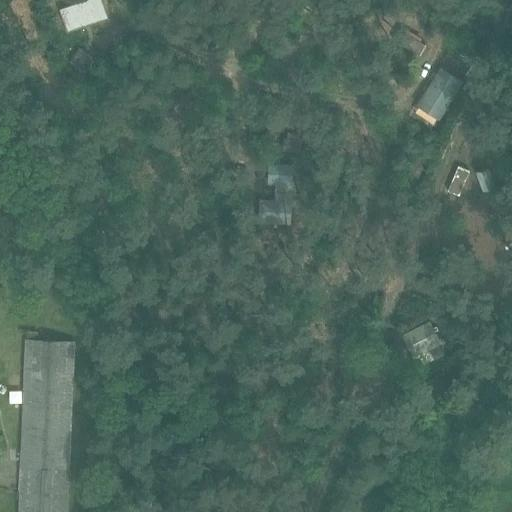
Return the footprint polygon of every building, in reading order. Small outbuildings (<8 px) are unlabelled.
[(97,0),(99,0),(65,0),(67,16),(99,13),(97,0)] [(109,26),(77,41),(85,59),(117,44),(109,26)] [(421,99),(442,112),(455,91),(434,79),(421,99)] [(276,201),(261,200),(260,221),(288,222),(290,192),(291,165),(269,165),(269,182),(277,183),(276,201)] [(478,170),(480,190),(492,189),(490,169),(478,170)] [(439,342),(428,322),(408,333),(419,353),(429,348),(434,358),(444,352),(439,342)] [(18,511),(66,511),(74,342),(26,340),(18,511)]
